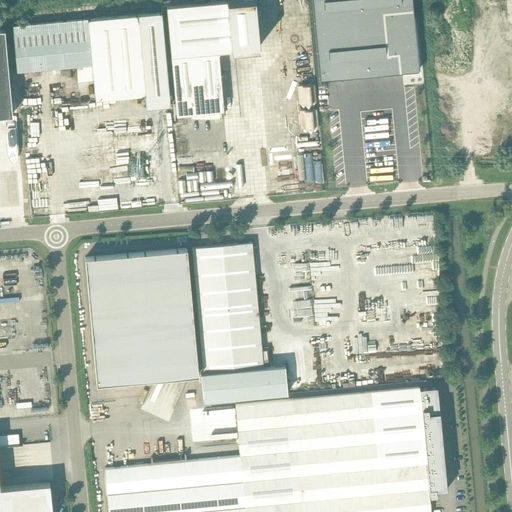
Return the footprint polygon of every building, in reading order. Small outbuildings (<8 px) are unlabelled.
[(253,0),(223,0),(166,5),(176,115),(191,113),(191,118),(221,117),(221,111),(223,110),(218,51),(258,47),(253,0)] [(412,0),(311,0),(319,80),(419,70),(412,0)] [(170,104),(162,11),(87,18),(13,25),(17,71),(77,66),(77,70),(80,74),(84,78),(89,79),(93,79),(95,99),(145,94),(146,106),(170,104)] [(4,29),(0,29),(0,115),(12,115),(4,29)] [(252,242),(192,247),(193,257),(197,304),(203,373),(201,373),(203,400),(287,393),(285,365),(263,367),(258,304),(253,252),(252,242)] [(187,248),(85,257),(97,383),(198,374),(187,248)] [(240,455),(105,468),(108,511),(444,511),(435,411),(422,413),(419,387),(235,404),(240,455)] [(0,511),(52,511),(52,499),(50,482),(49,482),(0,486),(0,446),(23,445),(23,444),(12,445),(11,435),(0,435),(0,511)]
